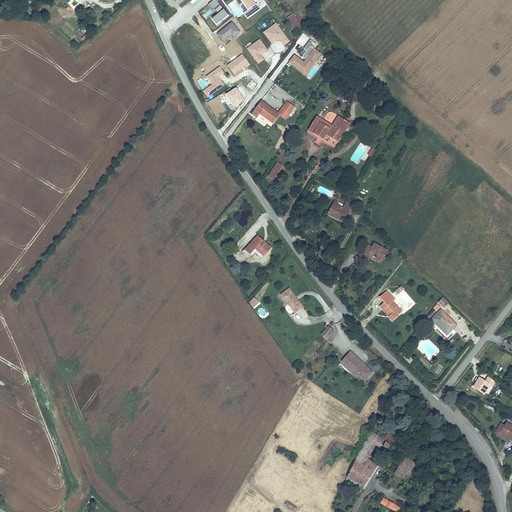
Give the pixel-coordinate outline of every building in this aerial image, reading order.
[(233,0),(248,20),(262,10),(254,0),(233,0)] [(228,5),(237,18),(241,15),(232,2),(228,5)] [(293,14),(287,19),(296,30),(302,26),(293,14)] [(276,23),(263,33),(272,45),(279,40),(284,47),(290,42),(276,23)] [(247,47),(257,65),(264,60),(261,54),(267,51),(261,39),(247,47)] [(288,63),(306,76),(321,53),(308,45),(305,50),(307,51),(301,59),(294,54),(288,63)] [(243,55),(226,65),(233,75),(249,65),(243,55)] [(207,98),(225,86),(219,78),(225,74),(220,67),(203,78),(209,87),(202,91),(207,98)] [(250,79),(245,87),(251,89),(255,82),(250,79)] [(241,101),(234,89),(225,94),(232,106),(241,101)] [(270,123),(277,115),(260,100),(250,111),(255,116),(258,113),(270,123)] [(287,104),(277,115),(284,121),(293,111),(293,110),(287,104)] [(311,116),(303,130),(324,141),(327,136),(335,140),(345,121),(333,115),(328,125),(311,116)] [(371,147),(367,156),(371,158),(375,149),(371,147)] [(273,166),(266,178),(273,182),(280,169),(273,166)] [(324,214),(340,222),(350,204),(343,200),(340,208),(330,203),(324,214)] [(251,256),(254,252),(258,248),(266,254),(271,247),(258,236),(246,251),(251,256)] [(363,255),(367,257),(368,254),(373,256),(375,253),(377,254),(384,258),(388,250),(374,243),(373,247),(368,244),(363,255)] [(258,248),(254,252),(263,258),(266,254),(258,248)] [(289,288),(281,294),(296,313),(303,306),(289,288)] [(380,306),(393,321),(402,313),(393,302),(396,300),(388,290),(380,297),(384,302),(380,306)] [(254,308),(259,302),(254,297),(248,303),(254,308)] [(449,303),(443,298),(438,303),(444,309),(449,303)] [(457,326),(440,309),(430,319),(447,337),(457,326)] [(334,330),(329,326),(322,334),(327,338),(334,330)] [(350,352),(347,356),(351,360),(346,365),(351,370),(350,372),(356,377),(357,376),(364,382),(372,373),(350,352)] [(346,365),(351,360),(347,356),(340,363),(350,372),(351,370),(346,365)] [(496,382),(488,377),(485,381),(479,378),(472,388),(484,396),(490,387),(492,389),(496,382)] [(511,425),(508,423),(505,428),(499,438),(508,443),(509,442),(511,443),(511,425)] [(499,438),(505,428),(501,426),(495,436),(499,438)] [(346,479),(364,488),(377,465),(368,460),(375,447),(386,453),(395,437),(388,433),(384,439),(372,431),(357,455),(346,479)] [(405,483),(416,465),(405,458),(394,475),(405,483)] [(396,511),(398,511),(401,508),(384,498),(381,503),(396,511)] [(287,501),(285,505),(293,511),(294,511),(297,508),(287,501)]
